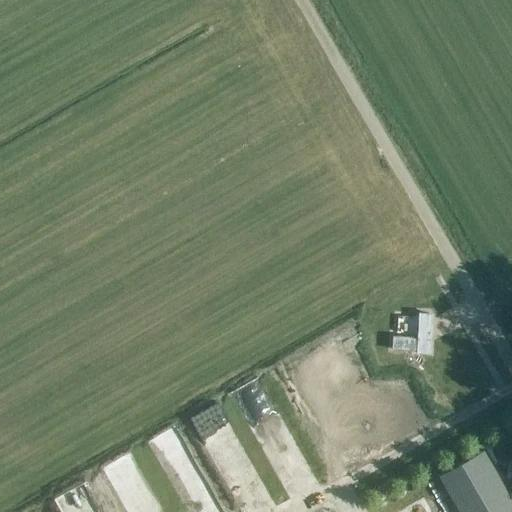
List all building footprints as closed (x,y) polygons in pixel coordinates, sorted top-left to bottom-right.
[(265,371),(278,390),(294,379),(281,360),(265,371)] [(301,382),(279,392),(290,417),(312,407),(301,382)] [(209,404),(184,418),(212,466),(237,452),(209,404)] [(172,508),(201,498),(178,432),(149,442),(172,508)] [(511,500),(483,450),(439,476),(459,511),(510,511),(511,511),(511,500)] [(146,495),(145,496),(127,457),(94,473),(110,506),(119,502),(123,511),(140,511),(152,507),(146,495)] [(94,511),(82,483),(47,498),(53,511),(94,511)] [(423,488),(431,511),(447,511),(437,483),(423,488)]
